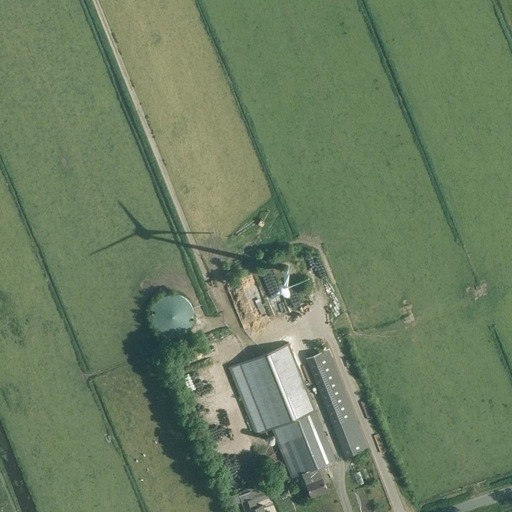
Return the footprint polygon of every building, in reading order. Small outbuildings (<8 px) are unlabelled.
[(252,282),(243,284),(244,291),(253,290),(252,282)] [(270,286),(265,288),(269,301),(275,299),(270,286)] [(244,295),(256,325),(270,319),(259,289),(244,295)] [(290,305),(299,303),(296,289),(281,293),(285,312),(291,311),(290,305)] [(191,326),(194,319),(195,312),(194,304),(189,297),(183,292),(176,290),(168,290),(160,293),(154,298),(150,304),(149,311),(150,319),(153,326),(158,331),(165,335),(172,336),(179,335),(186,331),(191,326)] [(328,477),(323,464),(335,459),(289,342),(229,367),(257,436),(274,428),(292,476),(304,472),(308,482),(307,482),(312,494),(327,488),(323,479),(328,477)] [(306,358),(346,457),(368,448),(329,349),(306,358)] [(253,497),(242,502),(245,511),(248,511),(264,511),(262,505),(257,507),(253,497)] [(288,499),(280,502),(283,510),(292,507),(288,499)]
